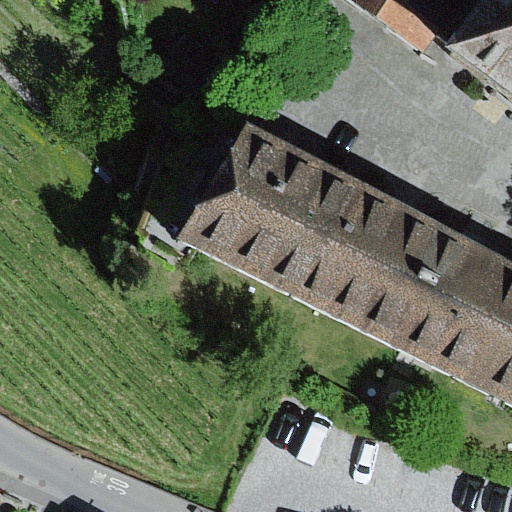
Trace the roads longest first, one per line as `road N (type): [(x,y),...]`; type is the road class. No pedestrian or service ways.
road 1 (residential): [(302,0),(334,59),(385,108),(511,184)]
road 2 (residential): [(0,440),(138,511)]
